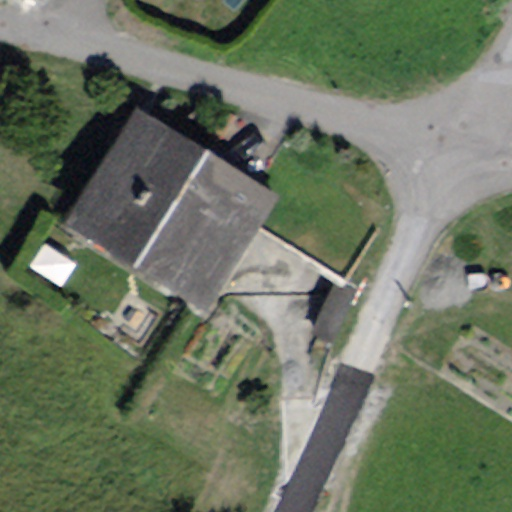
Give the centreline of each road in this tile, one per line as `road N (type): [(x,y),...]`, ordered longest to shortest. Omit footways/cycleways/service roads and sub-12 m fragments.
road 1 (residential): [(0,20),(454,159)]
road 2 (residential): [(454,159),(286,511)]
road 3 (residential): [(511,48),(454,159)]
